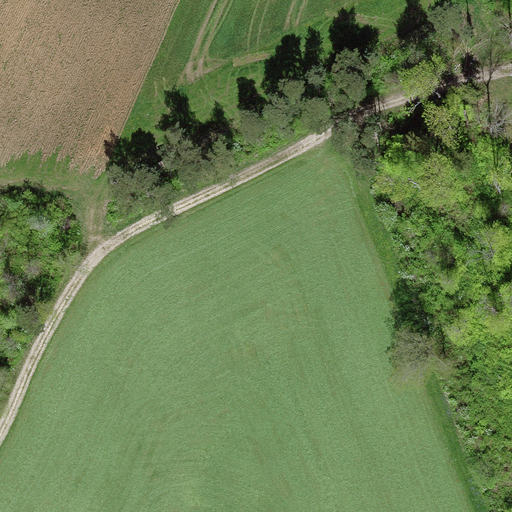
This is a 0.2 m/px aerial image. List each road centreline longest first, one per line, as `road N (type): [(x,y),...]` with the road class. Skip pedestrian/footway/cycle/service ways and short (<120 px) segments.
road 1 (track): [(0,439),(113,228),(332,127),(511,70)]
road 2 (track): [(104,237),(93,199),(66,170),(35,162),(0,172)]
